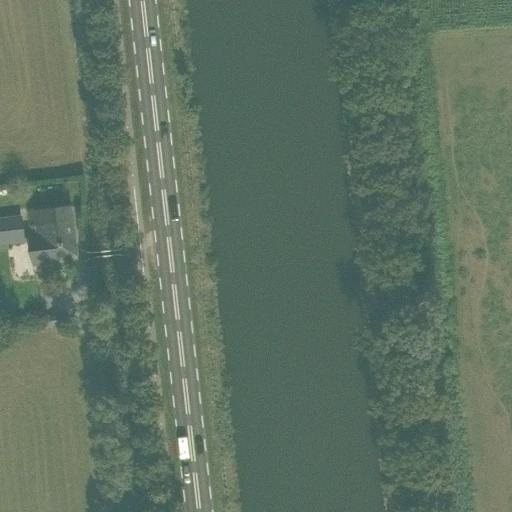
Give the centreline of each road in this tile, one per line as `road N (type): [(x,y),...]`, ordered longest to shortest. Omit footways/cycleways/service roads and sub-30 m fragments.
road 1 (unclassified): [(411,511),(350,0)]
road 2 (primary): [(198,511),(142,0)]
